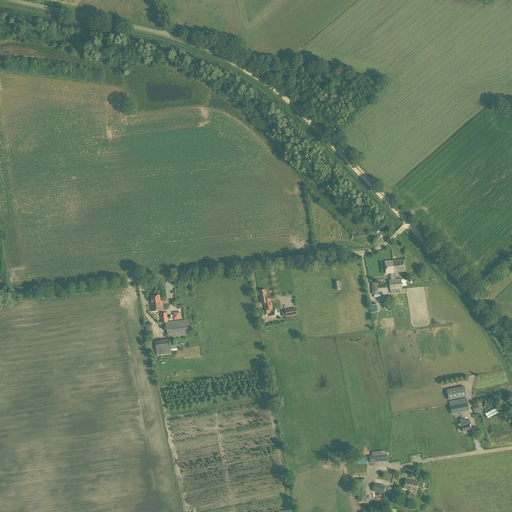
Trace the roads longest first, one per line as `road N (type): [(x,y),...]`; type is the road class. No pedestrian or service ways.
road 1 (unclassified): [(407,224),(290,103),(226,58),(143,28),(12,0)]
road 2 (unclassified): [(0,295),(377,249),(407,224)]
road 3 (unclassified): [(511,335),(407,224)]
